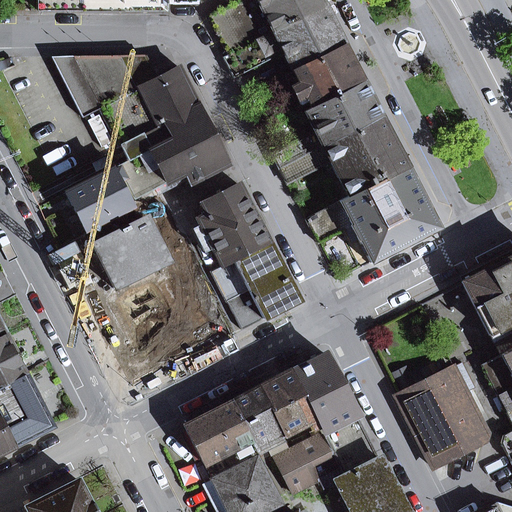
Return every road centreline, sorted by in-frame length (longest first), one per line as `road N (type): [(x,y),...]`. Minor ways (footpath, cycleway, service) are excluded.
road 1 (residential): [(334,313),(192,37),(0,34)]
road 2 (residential): [(350,0),(473,242)]
road 3 (residential): [(116,424),(334,313)]
road 4 (residential): [(116,424),(6,207)]
road 5 (residential): [(435,511),(334,313)]
road 6 (residential): [(334,313),(473,242)]
road 7 (primary): [(448,0),(511,122)]
road 8 (residential): [(0,484),(116,424)]
road 9 (unknown): [(34,35),(72,129),(94,140)]
